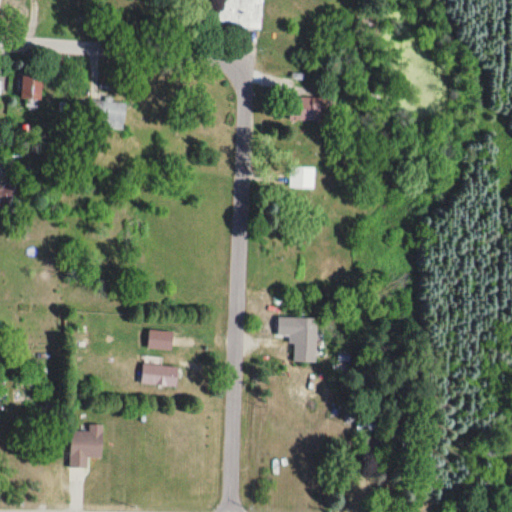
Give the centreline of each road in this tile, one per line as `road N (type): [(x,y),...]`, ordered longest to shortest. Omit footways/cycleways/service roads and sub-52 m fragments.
road 1 (residential): [(229,511),(240,90),(234,68)]
road 2 (residential): [(234,68),(219,55),(0,39)]
